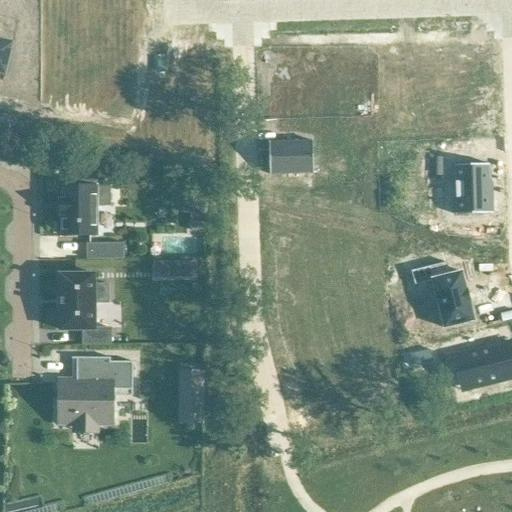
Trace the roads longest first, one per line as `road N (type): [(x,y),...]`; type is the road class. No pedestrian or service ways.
road 1 (residential): [(238,9),(250,319),(280,441)]
road 2 (residential): [(238,9),(458,2)]
road 3 (residential): [(0,175),(18,189),(23,215),(20,369)]
